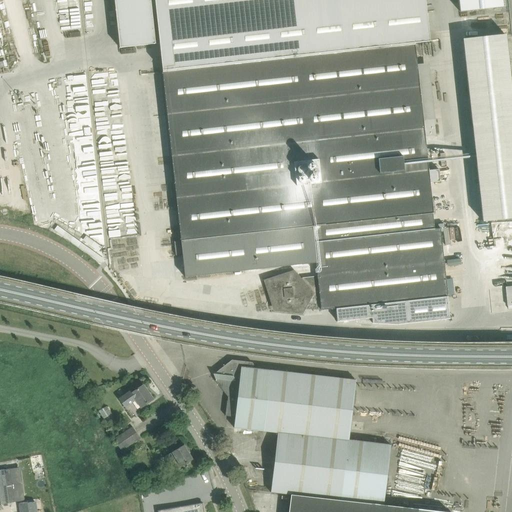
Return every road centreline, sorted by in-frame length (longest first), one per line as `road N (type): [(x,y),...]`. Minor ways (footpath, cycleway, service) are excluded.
road 1 (unknown): [(100,57),(124,68),(131,84),(152,236),(176,275),(204,291),(283,309),(414,304),(454,289),(472,264),(442,0)]
road 2 (primary): [(511,363),(226,343),(0,293)]
road 3 (tertiary): [(0,233),(50,248),(83,270),(168,382)]
road 4 (unknown): [(35,67),(71,185),(66,257)]
road 5 (tertiary): [(241,511),(168,382)]
